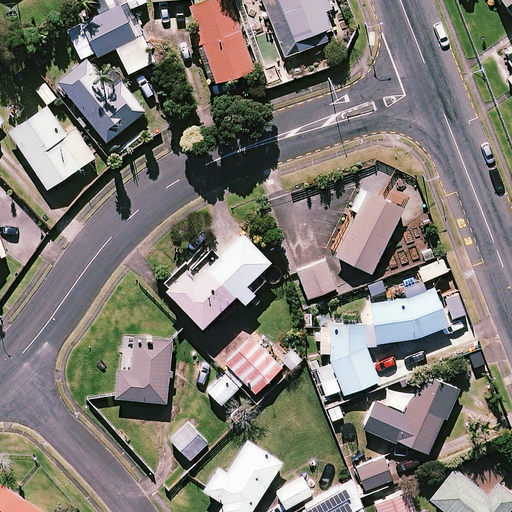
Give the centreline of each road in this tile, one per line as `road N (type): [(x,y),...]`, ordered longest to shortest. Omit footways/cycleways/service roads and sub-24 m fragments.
road 1 (residential): [(6,370),(131,214),(164,189),(246,146),(433,84)]
road 2 (tertiary): [(433,84),(507,276)]
road 3 (residential): [(133,511),(6,370)]
